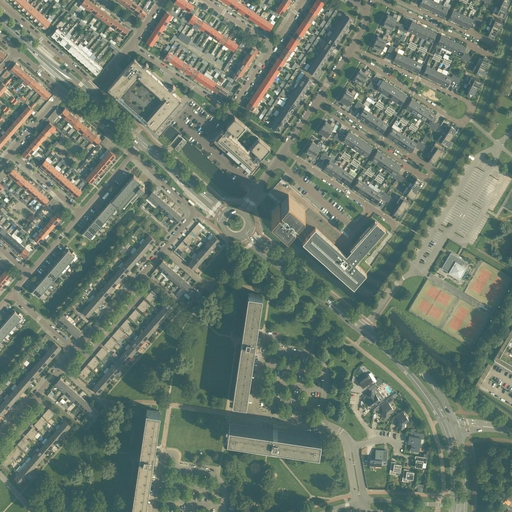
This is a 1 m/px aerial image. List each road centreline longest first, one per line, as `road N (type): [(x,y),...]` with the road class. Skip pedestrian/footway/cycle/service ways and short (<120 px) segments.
road 1 (residential): [(348,53),(462,125),(474,107),(353,47)]
road 2 (residential): [(315,104),(426,177),(432,170),(320,96)]
road 3 (residential): [(375,0),(491,54),(495,43),(398,0)]
road 4 (residential): [(319,423),(253,415),(263,348),(317,357),(326,374),(322,406)]
road 5 (residential): [(139,277),(197,212),(132,154)]
road 6 (tertiary): [(454,421),(418,368),(330,304)]
road 7 (tertiary): [(330,304),(408,371),(447,428)]
road 8 (residential): [(222,511),(215,474),(167,467),(159,473),(154,511)]
road 9 (residential): [(70,355),(80,363),(149,287),(139,277)]
road 10 (residential): [(276,161),(351,228),(370,208)]
road 11 (residential): [(94,85),(0,2)]
